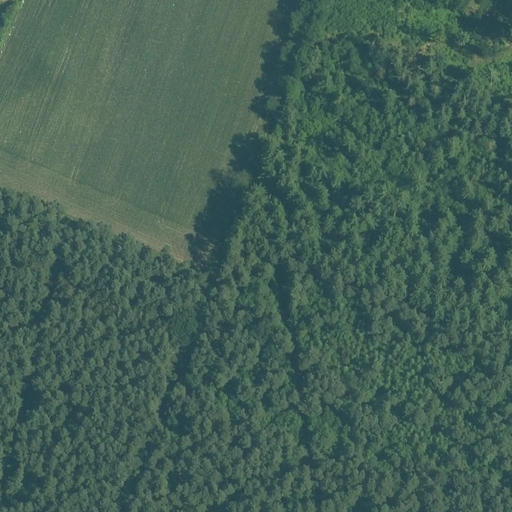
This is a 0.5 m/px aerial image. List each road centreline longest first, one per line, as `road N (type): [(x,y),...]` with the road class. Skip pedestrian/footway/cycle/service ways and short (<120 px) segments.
road 1 (track): [(0,505),(72,218),(211,281),(319,0)]
road 2 (track): [(199,275),(114,511)]
